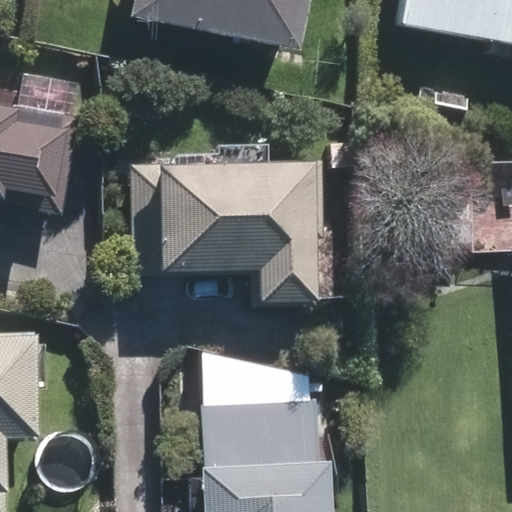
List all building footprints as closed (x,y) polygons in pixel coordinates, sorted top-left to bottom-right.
[(291,0),(116,0),(110,30),(278,65),(291,0)] [(511,0),(387,0),(381,33),(511,59),(511,0)] [(0,207),(29,212),(41,144),(0,136),(0,207)] [(308,167),(121,170),(122,248),(137,248),(138,284),(236,282),(237,314),(291,313),(290,245),(309,245),(308,167)] [(0,450),(15,451),(13,352),(13,340),(0,340),(0,450)] [(188,480),(177,481),(178,511),(305,511),(296,380),(182,354),(188,480)]
